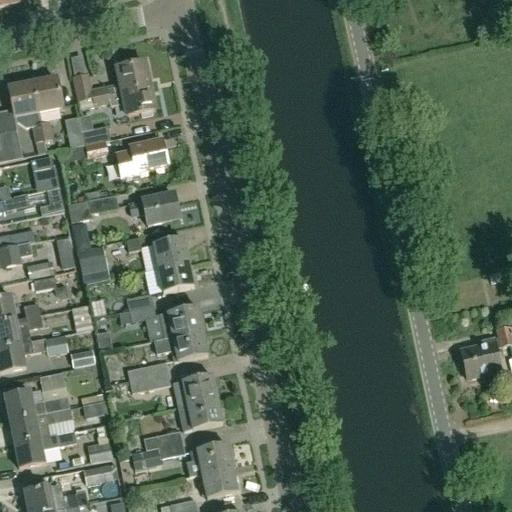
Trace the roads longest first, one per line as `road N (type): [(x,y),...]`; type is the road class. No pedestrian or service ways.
road 1 (tertiary): [(463,511),(347,0)]
road 2 (residential): [(292,511),(182,6)]
road 3 (residential): [(0,46),(182,6)]
